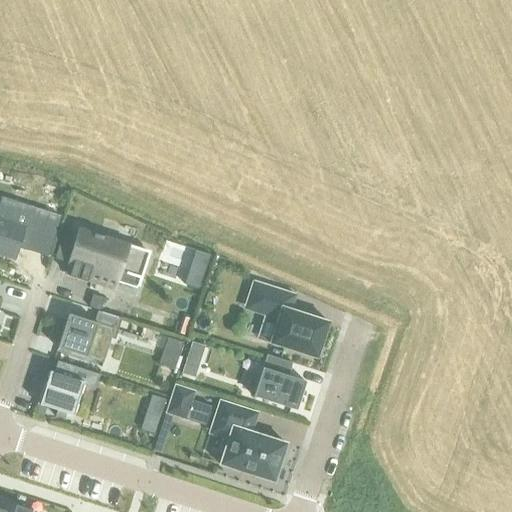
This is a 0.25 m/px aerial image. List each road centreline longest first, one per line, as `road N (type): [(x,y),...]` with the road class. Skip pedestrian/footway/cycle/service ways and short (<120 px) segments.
road 1 (residential): [(238,511),(0,434)]
road 2 (residential): [(300,511),(360,322)]
road 3 (residential): [(0,412),(39,291)]
